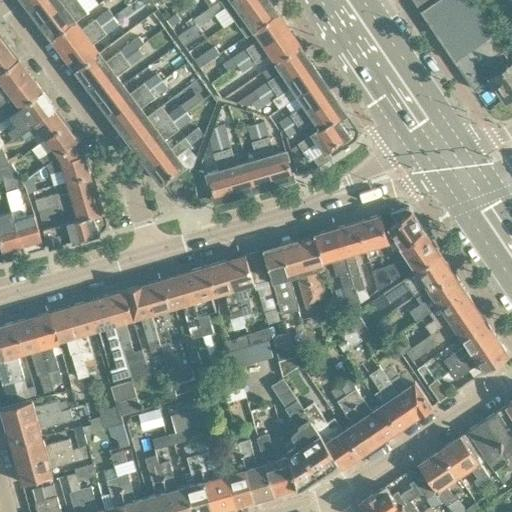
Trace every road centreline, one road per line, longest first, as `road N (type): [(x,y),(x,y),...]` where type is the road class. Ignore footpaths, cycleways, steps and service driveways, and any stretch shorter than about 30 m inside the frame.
road 1 (unclassified): [(153,254),(441,167)]
road 2 (residential): [(153,254),(134,191),(0,7)]
road 3 (residential): [(331,497),(511,379)]
road 4 (secondary): [(318,0),(441,167)]
road 5 (secondary): [(473,159),(359,0)]
road 6 (unclassified): [(0,297),(153,254)]
road 7 (secondary): [(441,167),(511,273)]
